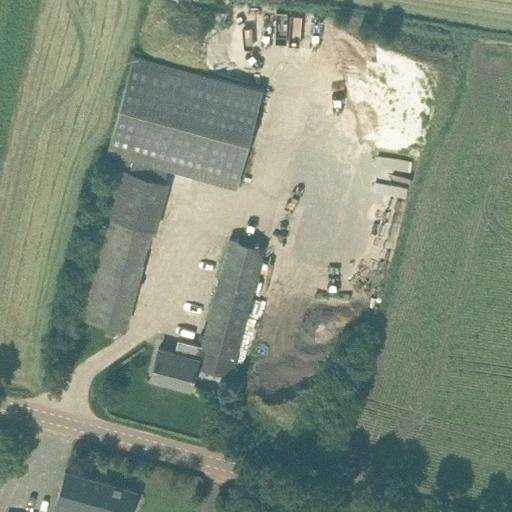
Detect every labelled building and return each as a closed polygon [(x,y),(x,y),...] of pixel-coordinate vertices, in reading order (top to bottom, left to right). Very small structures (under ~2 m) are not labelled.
[(133,53),(107,151),(236,185),(262,88),(133,53)] [(326,96),(315,129),(372,148),(383,114),(326,96)] [(106,164),(75,315),(130,327),(162,176),(106,164)] [(178,339),(175,352),(159,348),(151,376),(191,386),(198,361),(204,363),(203,365),(231,373),(265,246),(230,237),(202,345),(178,339)] [(131,511),(138,490),(65,470),(55,507),(73,511),(131,511)]
